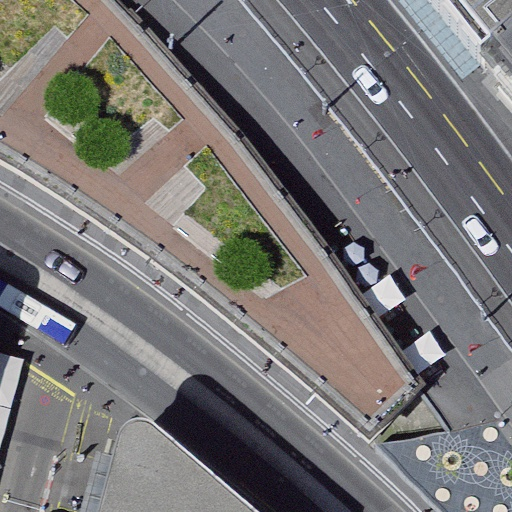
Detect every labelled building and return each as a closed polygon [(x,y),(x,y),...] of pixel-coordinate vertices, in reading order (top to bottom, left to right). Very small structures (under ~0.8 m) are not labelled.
[(117,7),(108,0),(0,0),(0,172),(37,195),(114,243),(218,120),(195,91),(117,7)] [(511,0),(427,0),(482,63),(511,37),(511,0)] [(511,37),(482,63),(511,99),(511,37)] [(218,120),(114,243),(132,255),(211,310),(290,376),(375,447),(421,403),(327,265),(260,176),(218,120)] [(94,511),(233,511),(142,435),(130,432),(120,435),(112,442),(94,511)]
